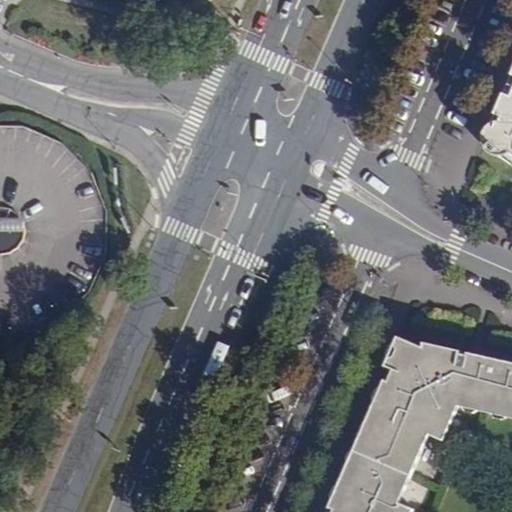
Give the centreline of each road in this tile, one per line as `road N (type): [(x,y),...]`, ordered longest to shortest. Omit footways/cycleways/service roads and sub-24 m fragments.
road 1 (secondary): [(141,511),(283,183)]
road 2 (secondary): [(181,220),(54,511)]
road 3 (residential): [(396,234),(365,257),(254,511)]
road 4 (residential): [(233,103),(68,80),(0,53)]
road 5 (residential): [(472,0),(386,196)]
road 6 (secondary): [(306,130),(364,0)]
road 7 (residential): [(511,260),(386,196)]
road 8 (residential): [(102,121),(161,185),(181,220)]
road 9 (residential): [(396,234),(511,282)]
road 10 (residential): [(283,183),(396,234)]
